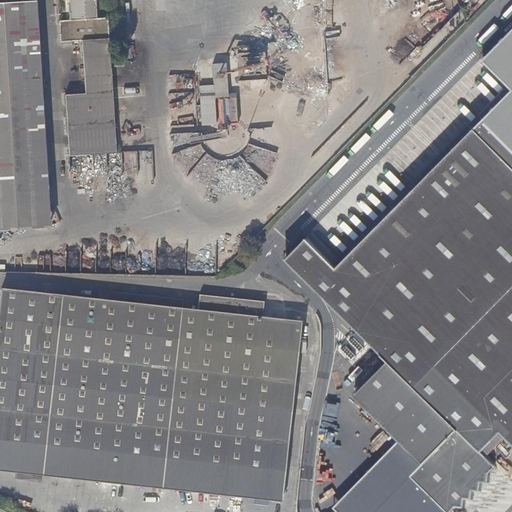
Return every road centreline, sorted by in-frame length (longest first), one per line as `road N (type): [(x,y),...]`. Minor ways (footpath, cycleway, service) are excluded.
road 1 (unknown): [(171,184),(203,211),(241,211),(269,199),(348,125),(373,84),(358,0)]
road 2 (unknown): [(52,0),(70,199),(80,212),(123,225),(149,217),(171,184)]
road 3 (unknown): [(274,257),(220,283),(0,279)]
road 4 (unknown): [(0,481),(198,511)]
road 5 (unknown): [(148,25),(171,184)]
